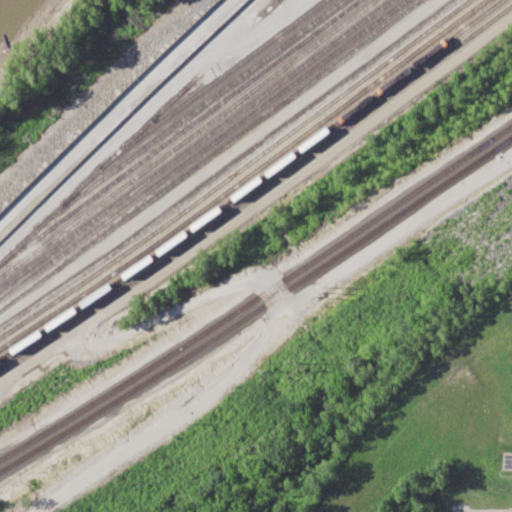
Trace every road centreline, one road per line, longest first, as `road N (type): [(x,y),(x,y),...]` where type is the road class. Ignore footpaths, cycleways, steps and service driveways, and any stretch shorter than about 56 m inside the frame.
road 1 (track): [(294,307),(275,287),(250,280),(102,344),(86,344),(90,322),(511,19)]
road 2 (track): [(237,0),(0,231)]
road 3 (track): [(294,307),(209,396),(38,511)]
road 4 (track): [(294,307),(511,159)]
